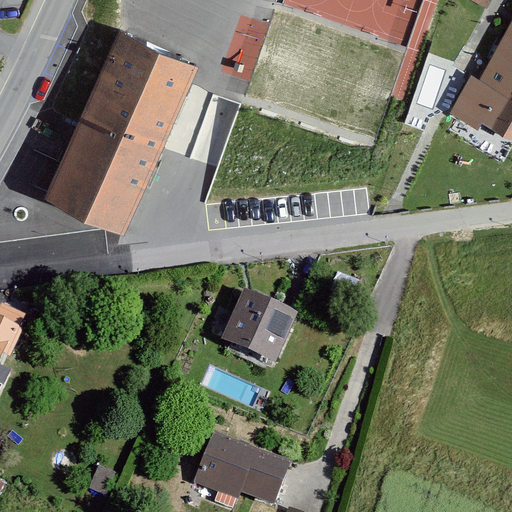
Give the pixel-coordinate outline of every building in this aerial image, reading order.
[(511,18),(482,74),(472,69),(454,103),(511,134),(511,18)] [(193,78),(113,41),(43,188),(122,226),(186,93),(193,78)] [(298,322),(245,297),(221,349),(274,373),(298,322)] [(0,363),(0,364),(6,365),(23,331),(0,319),(0,363)] [(277,511),(297,468),(215,432),(191,486),(235,505),(238,497),(271,511),(277,511)]
